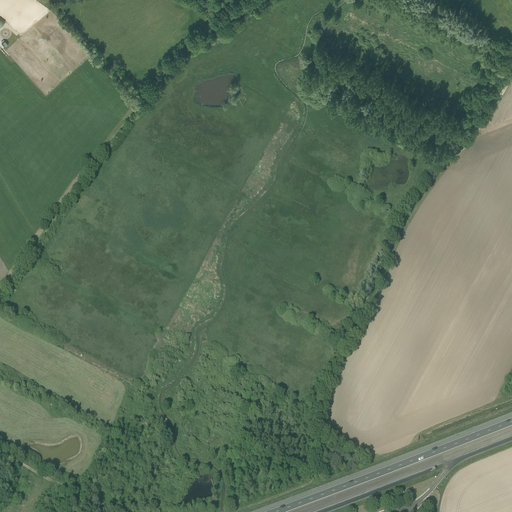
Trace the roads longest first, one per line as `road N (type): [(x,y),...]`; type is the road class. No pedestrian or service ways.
road 1 (track): [(511,73),(404,224),(328,386),(314,482),(236,511)]
road 2 (track): [(266,0),(184,47),(0,288)]
road 3 (motorway): [(511,421),(274,511)]
road 4 (motorway): [(304,511),(475,447)]
road 5 (track): [(122,511),(0,453)]
